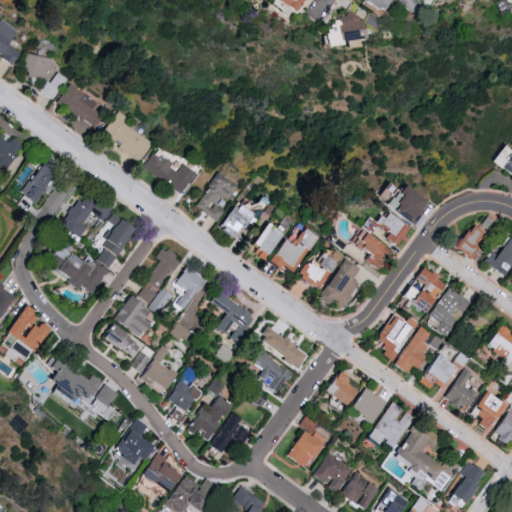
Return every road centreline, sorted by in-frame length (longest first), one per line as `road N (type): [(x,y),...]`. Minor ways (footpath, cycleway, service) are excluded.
road 1 (residential): [(248,473),(213,478),(194,471),(126,388),(39,307),(24,277),(27,257),(89,165)]
road 2 (tertiary): [(338,348),(0,98)]
road 3 (tertiary): [(338,348),(456,217),(486,206),(511,210)]
road 4 (residential): [(508,475),(338,348)]
road 5 (residential): [(248,473),(338,348)]
road 6 (residential): [(81,346),(167,223)]
